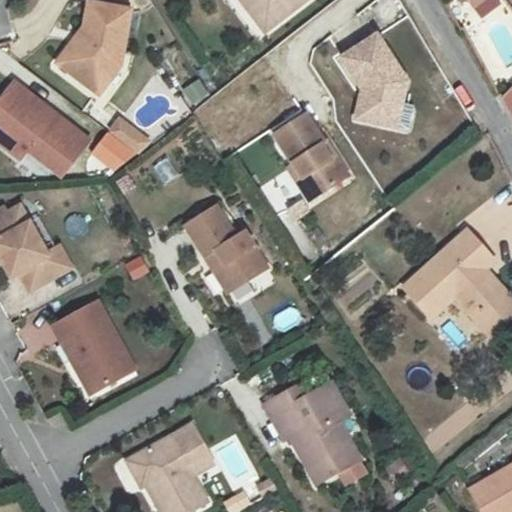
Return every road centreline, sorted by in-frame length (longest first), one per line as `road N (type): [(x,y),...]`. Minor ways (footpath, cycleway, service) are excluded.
road 1 (residential): [(35,471),(216,368)]
road 2 (residential): [(422,0),(511,158)]
